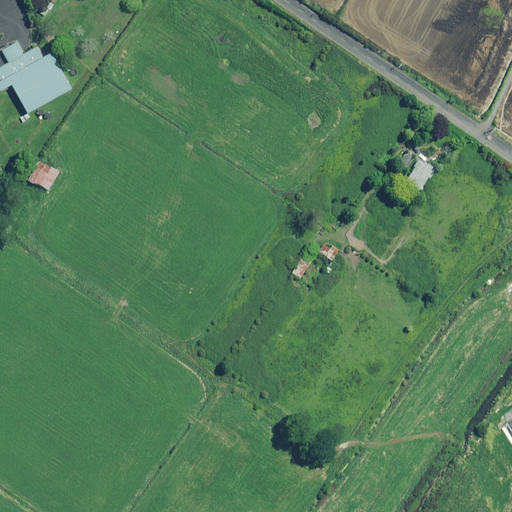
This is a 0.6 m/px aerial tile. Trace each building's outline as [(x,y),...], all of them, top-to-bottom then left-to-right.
[(40,13),(45,16),(51,8),(47,5),(40,13)] [(0,76),(2,80),(0,81),(0,88),(1,90),(12,84),(29,116),(73,92),(52,53),(42,58),(36,47),(24,54),(16,40),(1,49),(8,62),(0,66),(0,76)] [(414,158),(405,152),(398,163),(407,168),(414,158)] [(414,167),(415,168),(406,181),(420,190),(429,177),(430,178),(435,171),(420,161),(418,160),(414,167)] [(59,172),(39,161),(28,181),(33,184),(34,183),(48,191),(59,172)] [(339,250),(325,241),(318,252),(332,261),(339,250)] [(308,267),(300,261),(292,273),(300,278),(308,267)]
